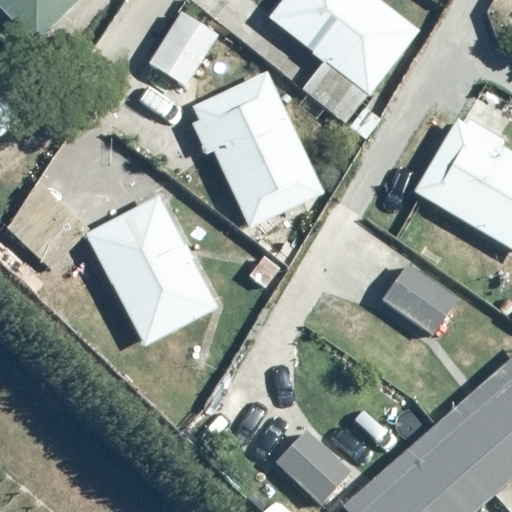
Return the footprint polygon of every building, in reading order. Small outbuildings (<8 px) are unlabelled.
[(73,0),(0,0),(0,8),(31,41),(73,0)] [(373,0),(276,0),(262,17),(319,65),(308,79),(348,113),(415,35),(373,0)] [(216,36),(179,12),(143,66),(180,90),(216,36)] [(319,195),(260,75),(184,113),(243,232),(319,195)] [(0,128),(15,116),(0,98),(0,128)] [(511,159),(453,124),(410,194),(511,256),(511,159)] [(82,235),(16,164),(0,179),(0,220),(44,269),(82,235)] [(209,312),(151,201),(81,238),(139,349),(209,312)] [(454,301),(402,266),(376,305),(428,340),(454,301)] [(471,511),(511,476),(511,357),(338,509),(340,511),(471,511)] [(344,476),(299,436),(271,468),(316,508),(344,476)]
